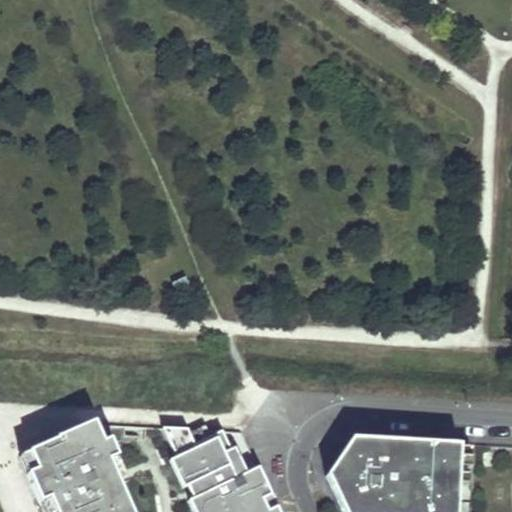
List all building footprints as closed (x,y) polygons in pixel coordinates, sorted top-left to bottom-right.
[(184,278),(172,284),(175,289),(178,295),(189,290),(184,278)] [(129,511),(92,425),(28,453),(36,472),(26,476),(39,504),(48,500),(53,511),(129,511)] [(277,511),(259,472),(229,486),(225,477),(221,470),(235,464),(220,433),(192,446),(185,431),(159,429),(176,463),(167,467),(180,494),(185,492),(191,505),(186,507),(188,511),(277,511)] [(192,446),(220,433),(185,431),(192,446)] [(333,464),(325,477),(341,511),(454,511),(459,445),(350,439),(333,464)] [(36,472),(28,453),(18,457),(26,476),(36,472)]
